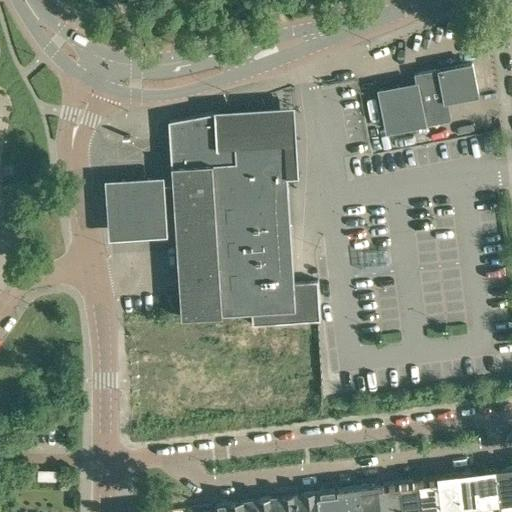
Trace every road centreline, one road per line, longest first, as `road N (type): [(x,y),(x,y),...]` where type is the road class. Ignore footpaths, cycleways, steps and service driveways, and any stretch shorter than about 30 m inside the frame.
road 1 (residential): [(171,457),(209,485),(490,450),(511,420)]
road 2 (residential): [(171,457),(511,413)]
road 3 (residential): [(95,64),(162,78),(425,0)]
road 4 (residential): [(92,268),(74,135),(95,64)]
road 5 (residential): [(104,462),(103,342),(92,268)]
